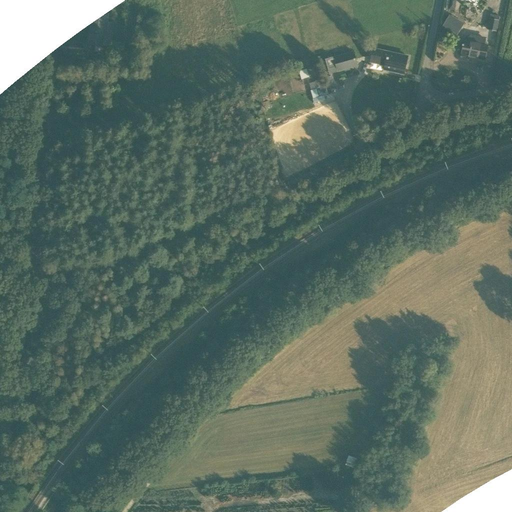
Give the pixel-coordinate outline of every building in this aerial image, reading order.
[(109,15),(91,13),(87,46),(102,47),(102,45),(111,46),(113,22),(108,22),(109,15)] [(450,15),(442,26),(444,28),(442,32),(446,34),(447,32),(450,34),(451,33),(456,36),(464,24),(450,15)] [(500,17),(490,15),(487,30),(497,32),(500,17)] [(135,21),(124,20),(122,43),(134,45),(135,30),(134,30),(135,21)] [(470,43),(463,41),(460,57),(468,59),(469,57),(491,62),(494,47),(484,45),(485,39),(471,37),(470,43)] [(408,57),(372,49),(369,63),(383,67),(382,70),(404,75),(404,74),(408,57)] [(352,52),(332,58),(337,73),(357,66),(352,52)] [(320,80),(315,81),(319,97),(328,95),(325,86),(322,87),(320,80)]
